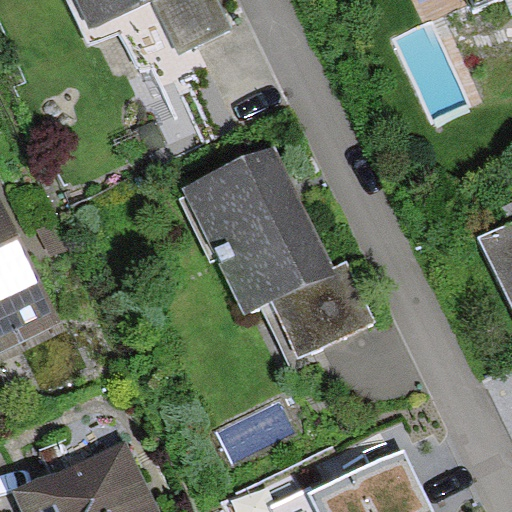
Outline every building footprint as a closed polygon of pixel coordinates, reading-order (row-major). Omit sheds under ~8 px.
[(80,0),(93,26),(147,0),(80,0)] [(269,300),(328,272),(271,154),(183,196),(241,314),(269,300)] [(0,351),(63,319),(0,199),(0,351)] [(511,311),(511,221),(476,238),(511,311)] [(298,360),(374,324),(345,263),(328,272),(269,300),(298,360)] [(26,511),(164,511),(126,439),(18,495),(26,511)] [(351,511),(452,511),(437,482),(422,489),(401,447),(335,479),(351,511)]
